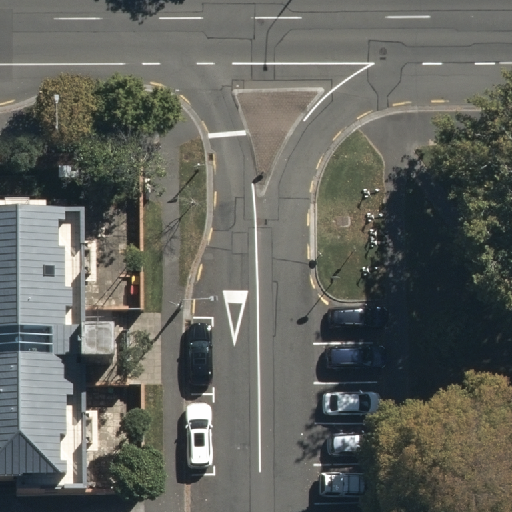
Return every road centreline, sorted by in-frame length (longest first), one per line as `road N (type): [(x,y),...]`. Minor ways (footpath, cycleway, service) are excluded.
road 1 (residential): [(511,22),(362,89),(329,119),(291,187),(257,291)]
road 2 (tertiary): [(511,15),(156,18)]
road 3 (residential): [(257,291),(224,129),(156,18)]
road 4 (residential): [(262,511),(257,291)]
road 5 (tertiary): [(156,18),(0,18)]
